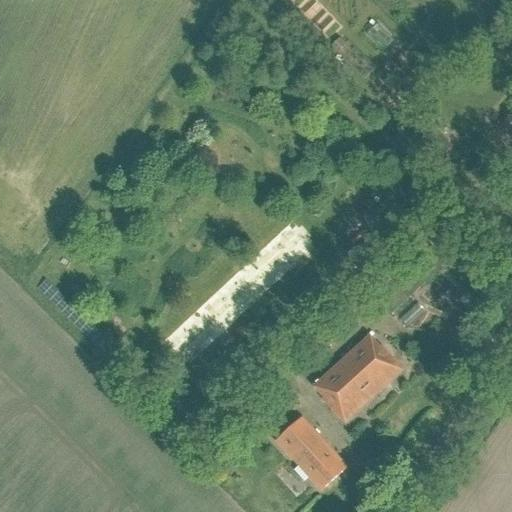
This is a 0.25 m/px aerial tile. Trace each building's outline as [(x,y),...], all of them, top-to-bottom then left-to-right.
[(375,42),(369,48),(382,61),(388,55),(375,42)] [(511,139),(511,118),(502,129),(511,139)] [(432,160),(441,150),(428,138),(419,147),(432,160)] [(491,194),(504,181),(484,161),(471,174),(491,194)] [(282,265),(276,259),(268,267),(289,288),(317,261),(302,245),(282,265)] [(374,300),(391,318),(449,265),(432,247),(374,300)] [(380,349),(368,336),(368,337),(369,339),(316,389),(315,387),(314,388),(325,400),(324,401),(347,425),(404,372),(381,348),(380,349)] [(350,467),(302,416),(276,441),(324,492),(350,467)]
